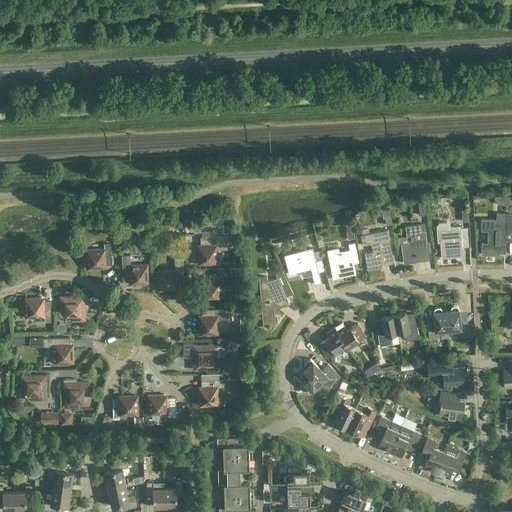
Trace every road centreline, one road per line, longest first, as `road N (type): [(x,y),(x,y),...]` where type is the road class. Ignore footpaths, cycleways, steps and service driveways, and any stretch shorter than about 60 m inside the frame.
road 1 (primary): [(0,73),(511,44)]
road 2 (residential): [(511,275),(412,281),(324,304),(287,347),(286,393),(298,418)]
road 3 (residential): [(90,511),(90,443),(117,365)]
road 4 (residential): [(468,499),(483,451),(476,354)]
road 5 (residential): [(111,308),(91,286),(62,275),(0,293)]
